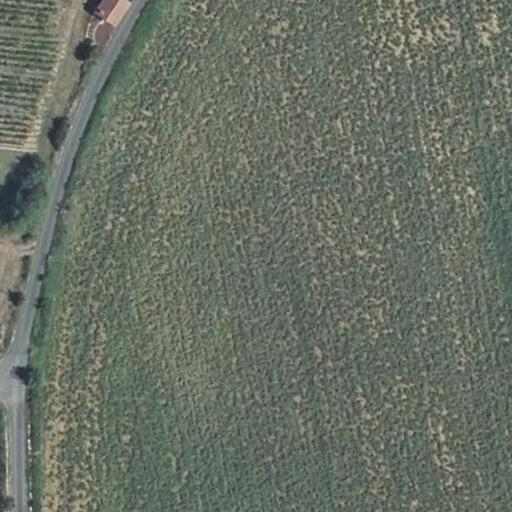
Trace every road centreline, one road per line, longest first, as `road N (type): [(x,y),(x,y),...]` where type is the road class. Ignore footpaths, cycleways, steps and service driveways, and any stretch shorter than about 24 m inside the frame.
road 1 (unclassified): [(142,0),(72,141),(17,367)]
road 2 (unclassified): [(17,367),(21,511)]
